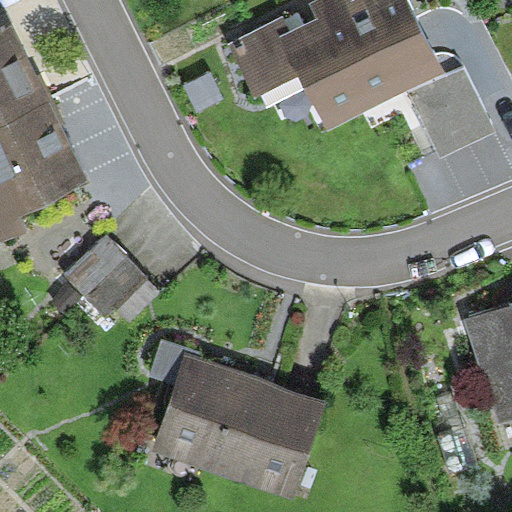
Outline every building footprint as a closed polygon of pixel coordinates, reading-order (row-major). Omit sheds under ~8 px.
[(258,87),(305,64),(331,115),(445,58),(415,0),(298,0),(231,34),(258,87)] [(0,247),(32,232),(23,215),(89,182),(53,111),(40,86),(10,26),(0,31),(0,247)] [(464,63),(413,89),(443,150),(495,124),(464,63)] [(105,238),(67,276),(108,318),(116,310),(128,323),(159,293),(105,238)] [(502,414),(511,410),(511,297),(466,314),(502,414)] [(295,502),(330,406),(201,359),(202,355),(162,341),(148,378),(173,386),(150,449),(295,502)]
